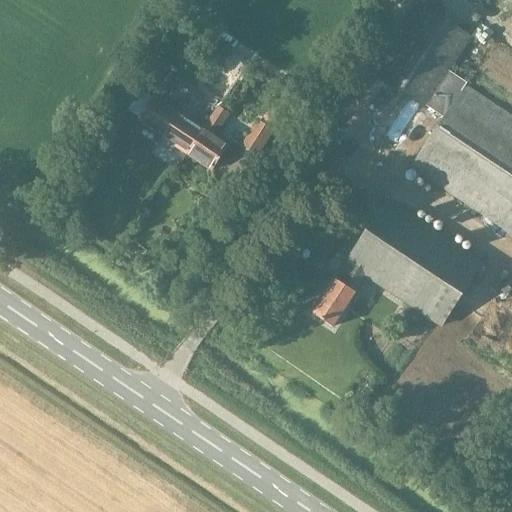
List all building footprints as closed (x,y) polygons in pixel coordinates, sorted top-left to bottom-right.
[(423,7),(376,77),(442,120),(465,86),(466,84),(448,72),(470,39),(423,7)] [(225,81),(199,72),(187,105),(201,109),(207,92),(220,96),(225,81)] [(137,122),(162,139),(179,113),(165,103),(178,81),(169,75),(153,99),(142,91),(128,111),(140,119),(137,122)] [(511,234),(511,116),(465,86),(442,120),(410,168),(511,234)] [(187,155),(211,172),(228,146),(212,135),(227,113),(218,107),(203,129),(187,155)] [(203,129),(179,113),(162,139),(187,155),(203,129)] [(257,128),(243,148),(257,157),(270,136),(257,128)] [(440,327),(482,264),(388,201),(346,264),(349,266),(338,282),(335,280),(313,315),(332,328),(354,294),(353,292),(364,276),(440,327)]
